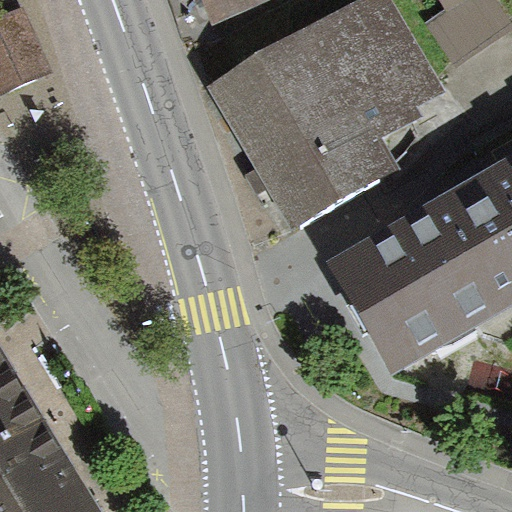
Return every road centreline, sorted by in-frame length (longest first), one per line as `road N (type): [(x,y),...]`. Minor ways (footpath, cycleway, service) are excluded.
road 1 (tertiary): [(112,0),(216,315),(244,485)]
road 2 (tertiary): [(244,485),(402,498),(455,511)]
